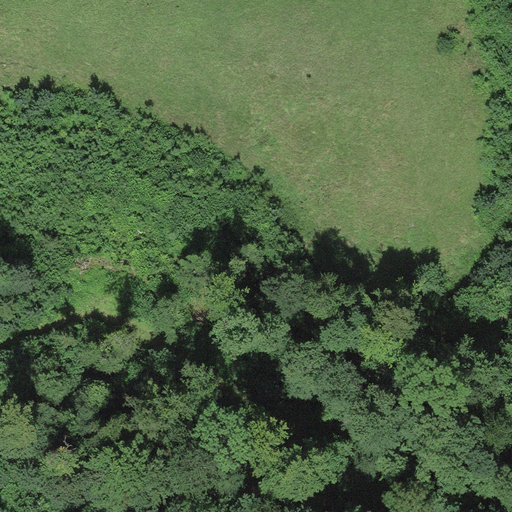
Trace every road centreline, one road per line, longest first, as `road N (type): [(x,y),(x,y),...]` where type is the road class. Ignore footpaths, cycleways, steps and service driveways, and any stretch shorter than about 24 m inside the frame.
road 1 (track): [(0,346),(71,321),(130,326),(245,401),(331,432),(393,409),(511,322)]
road 2 (track): [(126,511),(214,487),(355,505),(436,474),(511,342)]
